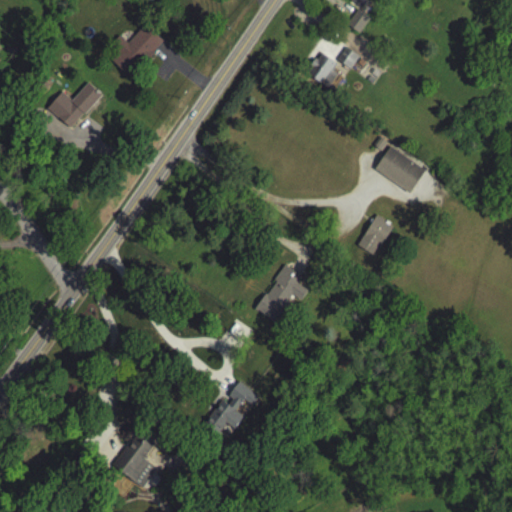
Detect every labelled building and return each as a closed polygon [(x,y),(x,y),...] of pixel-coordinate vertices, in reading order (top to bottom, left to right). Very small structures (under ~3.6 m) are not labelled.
[(345,0),(360,10),(365,0),(345,0)] [(127,47),(118,39),(108,51),(115,57),(109,64),(130,82),(161,45),(142,29),(127,47)] [(326,92),(336,78),(329,73),(334,67),(318,56),(304,76),(326,92)] [(69,133),(100,99),(86,86),(70,104),(61,96),(46,112),(69,133)] [(424,174),(388,150),(372,173),(408,198),(424,174)] [(355,250),(373,261),(392,230),(374,219),(355,250)] [(253,313),(273,327),(292,300),(299,305),(306,295),(297,289),(302,282),(284,269),(253,313)] [(202,428),(225,445),(258,401),(238,385),(224,403),(222,401),(202,428)] [(155,470),(144,463),(156,444),(145,438),(143,441),(135,436),(113,472),(142,491),(155,470)]
